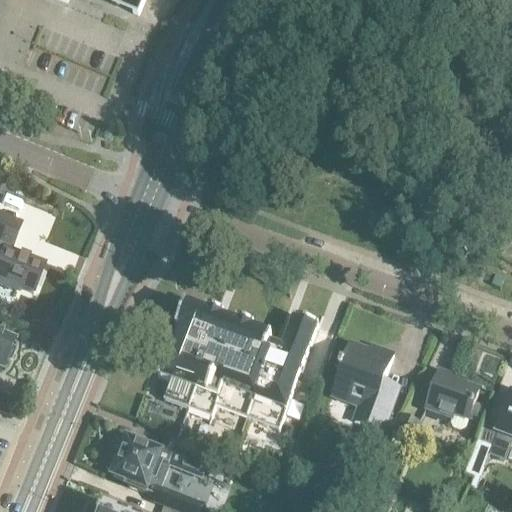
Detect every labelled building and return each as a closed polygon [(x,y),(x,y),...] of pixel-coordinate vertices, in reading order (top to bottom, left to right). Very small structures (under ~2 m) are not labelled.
[(139,0),(144,2),(139,14),(138,16),(133,14),(132,15),(138,18),(145,0),(139,0)] [(0,259),(0,286),(17,294),(19,289),(34,295),(45,267),(4,251),(0,259)] [(168,356),(159,381),(171,385),(164,403),(213,421),(217,411),(246,329),(238,326),(237,328),(224,323),(225,321),(208,315),(207,317),(186,309),(176,334),(181,335),(173,357),(168,356)] [(246,329),(217,411),(280,435),(319,330),(294,321),(283,351),(270,347),(272,341),(254,335),(255,332),(246,329)] [(15,351),(12,348),(15,340),(0,333),(0,368),(3,369),(7,361),(11,361),(15,351)] [(394,358),(371,350),(369,355),(351,348),(344,368),(342,368),(340,373),(342,374),(334,394),(350,400),(348,405),(360,410),(355,425),(383,435),(395,404),(379,399),(394,358)] [(440,375),(427,413),(452,422),(451,426),(453,431),(461,434),(466,432),(469,424),(473,425),(479,423),(482,414),(480,410),(474,408),(480,393),(457,385),(459,382),(440,375)] [(498,433),(498,434),(499,435),(511,439),(511,396),(511,397),(498,433)] [(391,444),(411,452),(423,425),(403,417),(391,444)] [(127,443),(113,480),(129,486),(128,490),(146,497),(155,500),(153,506),(164,511),(163,511),(202,511),(204,508),(201,507),(195,504),(195,503),(160,489),(168,469),(173,458),(206,471),(212,455),(168,438),(161,454),(161,456),(127,443)] [(471,460),(465,477),(474,480),(471,491),(477,493),(494,449),(478,443),(471,460)] [(384,485),(374,481),(363,504),(373,508),(384,485)]
